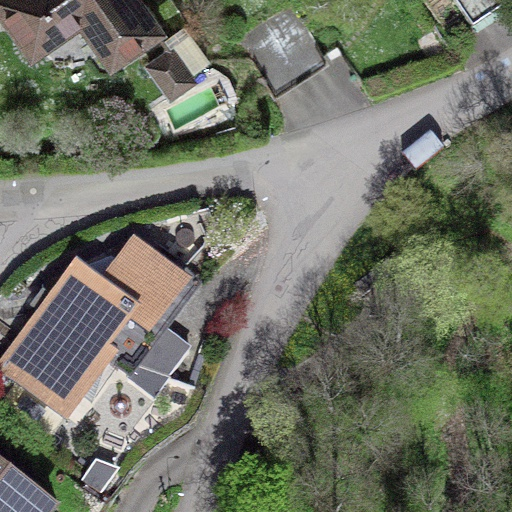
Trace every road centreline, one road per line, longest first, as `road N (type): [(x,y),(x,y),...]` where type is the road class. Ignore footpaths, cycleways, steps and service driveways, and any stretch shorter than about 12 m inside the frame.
road 1 (residential): [(207,511),(248,389),(351,159)]
road 2 (residential): [(351,159),(28,196)]
road 3 (residential): [(351,159),(511,72)]
